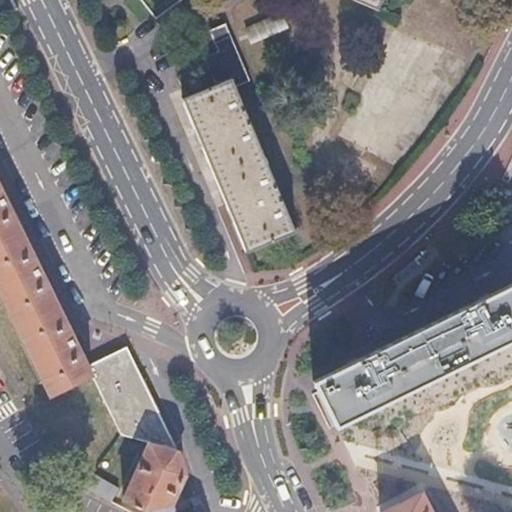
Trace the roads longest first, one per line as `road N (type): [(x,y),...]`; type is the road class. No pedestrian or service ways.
road 1 (tertiary): [(41,0),(165,260)]
road 2 (residential): [(511,79),(457,165),(344,270)]
